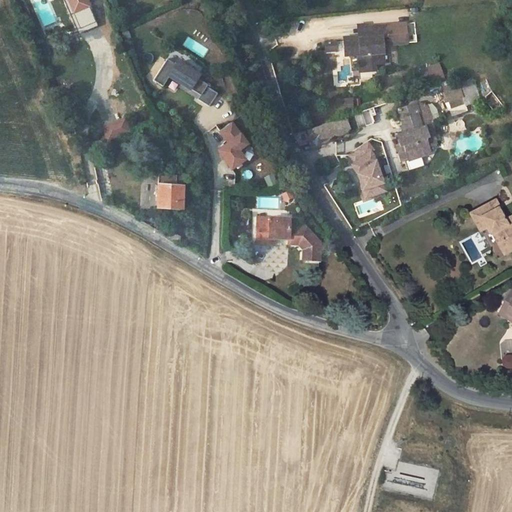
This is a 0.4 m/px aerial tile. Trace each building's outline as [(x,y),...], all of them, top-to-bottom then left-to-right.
[(68,0),(75,14),(91,7),(87,0),(68,0)] [(390,26),(368,29),(370,38),(363,39),(347,40),(348,49),(352,49),(353,57),(363,56),(364,70),(382,68),(381,65),(391,64),(388,38),(392,38),(390,26)] [(368,27),(361,28),(363,39),(370,38),(368,29),(368,27)] [(338,51),(338,39),(325,39),(325,52),(338,51)] [(208,84),(196,77),(198,74),(177,62),(176,64),(166,59),(153,80),(164,87),(171,76),(183,84),(201,95),(199,99),(210,106),(218,93),(207,86),(208,84)] [(419,69),(424,83),(444,76),(440,62),(419,69)] [(447,83),(453,102),(466,96),(460,79),(447,83)] [(201,95),(183,84),(180,88),(199,99),(201,95)] [(352,103),(340,104),(341,114),(353,113),(352,103)] [(458,114),(468,111),(466,103),(456,106),(458,114)] [(423,105),(404,111),(410,128),(414,126),(416,133),(412,134),(400,138),(403,149),(406,147),(410,161),(411,164),(426,159),(425,155),(430,153),(426,141),(423,133),(431,131),(423,105)] [(423,105),(431,131),(433,129),(435,126),(429,107),(423,105)] [(353,116),(359,127),(367,124),(361,112),(353,116)] [(311,145),(353,132),(348,117),(306,130),(311,145)] [(126,136),(123,129),(128,127),(125,119),(101,127),(107,143),(126,136)] [(243,153),(251,146),(233,122),(221,130),(230,142),(222,149),(225,152),(223,154),(234,168),(247,159),(243,153)] [(431,131),(423,133),(426,141),(434,138),(431,131)] [(388,193),(376,156),(374,153),(376,151),(370,143),(351,156),(356,164),(354,165),(359,174),(363,186),(368,185),(370,190),(374,188),(377,196),(388,193)] [(403,149),(398,150),(402,163),(410,161),(406,147),(403,149)] [(159,184),(158,219),(183,220),(183,184),(159,184)] [(377,196),(374,188),(370,190),(368,185),(363,186),(367,199),(377,196)] [(502,211),(497,201),(489,205),(494,215),(502,211)] [(489,228),(500,249),(506,246),(510,253),(511,252),(511,219),(508,222),(502,211),(494,215),(489,205),(475,212),(482,224),(486,222),(489,228)] [(471,215),(481,232),(489,228),(486,222),(482,224),(475,212),(471,215)] [(295,222),(260,221),(259,248),(273,249),(273,241),(295,242),(303,243),(304,248),(311,254),(309,256),(314,261),(328,247),(322,242),(324,239),(315,232),(307,231),(308,228),(294,227),(295,222)] [(510,253),(506,246),(500,249),(504,257),(510,253)] [(430,498),(433,481),(396,473),(394,482),(383,480),(382,487),(430,498)]
